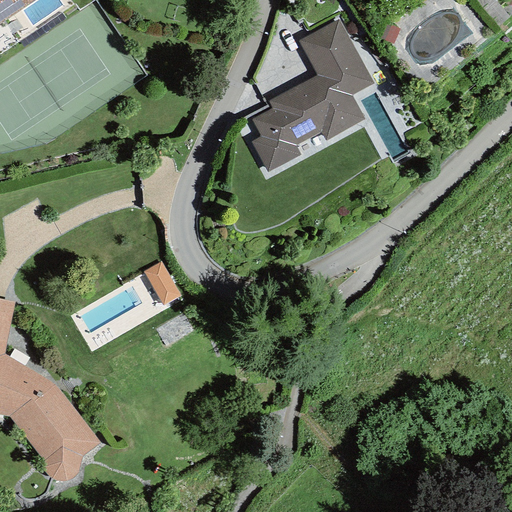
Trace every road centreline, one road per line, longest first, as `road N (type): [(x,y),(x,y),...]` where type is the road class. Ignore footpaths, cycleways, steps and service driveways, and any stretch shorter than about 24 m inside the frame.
road 1 (residential): [(267,0),(195,171),(188,214),(195,261),(220,286),(254,292),(301,280),(377,242)]
road 2 (residential): [(377,242),(372,266),(322,322),(285,441),(235,511)]
road 3 (residential): [(377,242),(511,110)]
